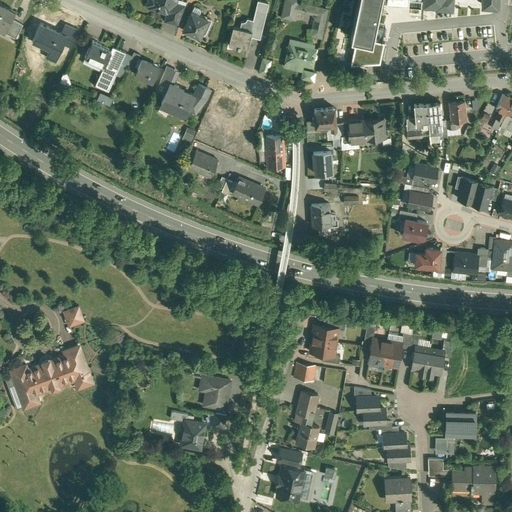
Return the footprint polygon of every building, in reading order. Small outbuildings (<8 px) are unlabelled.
[(148,0),(148,2),(149,3),(149,4),(155,6),(155,8),(169,13),(172,2),(175,3),(176,0),(148,0)] [(298,0),(285,0),(282,16),(294,19),(296,10),(316,14),(311,35),(319,36),(322,23),(325,24),(328,8),(299,1),(298,0)] [(358,0),(351,36),(358,38),(372,41),(373,38),(380,0),(358,0)] [(11,8),(0,2),(0,22),(2,24),(3,22),(8,25),(4,32),(6,33),(12,19),(15,13),(10,10),(11,8)] [(175,3),(172,2),(169,13),(167,20),(178,23),(183,6),(175,3)] [(251,30),(233,26),(229,44),(237,46),(237,48),(240,49),(240,45),(248,47),(251,36),(260,38),(267,13),(256,10),(251,30)] [(211,19),(200,14),(199,16),(192,12),(184,28),(186,29),(186,30),(186,31),(186,32),(187,33),(188,33),(189,33),(190,33),(191,32),(192,31),(200,35),(203,29),(206,31),(211,19)] [(23,25),(12,19),(6,33),(17,38),(23,25)] [(62,33),(49,27),(50,27),(41,23),(34,39),(42,42),(41,43),(51,47),(47,56),(56,60),(64,43),(70,45),(77,29),(66,24),(62,33)] [(315,44),(291,38),(285,66),(302,69),(303,63),(313,65),(317,48),(314,47),(315,44)] [(372,41),(358,38),(358,40),(356,40),(351,63),(380,62),(385,41),(373,38),(372,41)] [(101,44),(93,40),(85,56),(86,56),(94,59),(93,60),(94,60),(104,64),(104,65),(105,65),(111,50),(101,45),(101,44)] [(115,49),(112,48),(111,50),(105,65),(104,65),(96,84),(109,90),(119,67),(126,53),(126,52),(116,47),(115,49)] [(140,54),(134,51),(132,55),(128,63),(135,66),(140,54)] [(126,53),(119,67),(126,70),(128,63),(132,55),(126,53)] [(263,58),(260,71),(268,73),(271,60),(263,58)] [(153,64),(142,59),(138,70),(143,72),(142,75),(153,81),(160,66),(153,63),(153,64)] [(173,68),(167,66),(161,79),(168,82),(173,68)] [(315,72),(303,69),(302,77),(313,80),(315,72)] [(183,88),(171,82),(162,101),(171,105),(170,107),(186,115),(188,109),(196,112),(207,96),(211,89),(199,84),(198,88),(194,95),(182,89),(183,88)] [(100,93),(98,100),(111,102),(112,95),(100,93)] [(511,107),(511,97),(503,93),(496,107),(500,109),(506,112),(509,113),(511,107)] [(238,102),(220,94),(212,111),(231,118),(238,102)] [(465,99),(449,101),(451,119),(451,120),(462,119),(467,118),(465,99)] [(440,101),(433,102),(434,102),(427,103),(429,119),(429,127),(441,126),(440,121),(442,121),(442,119),(440,101)] [(422,103),(414,103),(415,117),(416,123),(421,122),(423,122),(423,120),(429,119),(427,103),(422,104),(422,103)] [(335,107),(315,109),(315,117),(313,117),(314,124),(316,123),(317,125),(319,125),(320,128),(322,130),(327,129),(329,127),(329,124),(332,124),(336,124),(336,123),(335,114),(337,113),(337,109),(335,109),(335,107)] [(511,107),(509,113),(506,112),(500,124),(511,130),(511,107)] [(500,109),(493,122),(499,125),(500,124),(506,112),(500,109)] [(384,117),(365,119),(367,139),(370,138),(370,140),(380,139),(380,137),(386,137),(385,129),(384,118),(384,117)] [(415,117),(407,117),(407,129),(422,128),(421,122),(416,123),(415,117)] [(365,119),(343,121),(343,122),(344,135),(344,141),(367,139),(365,119)] [(462,119),(451,120),(451,119),(446,120),(446,127),(460,126),(459,121),(462,121),(462,119)] [(343,122),(336,123),(336,124),(332,124),(333,138),(341,137),(341,135),(344,135),(343,122)] [(422,128),(407,129),(408,136),(422,136),(422,128)] [(284,134),(266,135),(267,150),(285,149),(284,134)] [(218,159),(196,149),(189,166),(211,176),(218,159)] [(285,149),(267,150),(267,165),(285,164),(285,149)] [(323,152),(323,151),(314,152),(315,166),(316,166),(317,173),(325,173),(324,168),(332,167),(331,152),(323,152)] [(437,166),(416,162),(413,177),(425,179),(435,181),(437,166)] [(500,166),(494,163),(490,171),(496,174),(500,166)] [(464,177),(458,175),(455,187),(461,188),(464,177)] [(222,176),(218,185),(223,188),(227,178),(222,176)] [(265,188),(238,176),(232,191),(258,202),(265,188)] [(425,179),(413,177),(412,184),(424,186),(425,179)] [(478,180),(464,177),(461,188),(458,197),(472,201),(477,182),(478,182),(478,180)] [(233,181),(227,178),(223,188),(222,190),(228,193),(233,181)] [(478,182),(477,182),(472,201),(472,203),(486,206),(488,197),(492,185),(478,182)] [(424,186),(412,184),(411,190),(428,193),(430,187),(424,186)] [(498,187),(492,185),(488,197),(495,199),(498,187)] [(428,193),(411,190),(408,204),(429,208),(432,194),(428,193)] [(358,196),(344,196),(344,204),(358,204),(358,196)] [(511,200),(504,198),(500,212),(511,215),(511,200)] [(330,203),(312,204),(313,226),(338,224),(338,218),(331,218),(330,203)] [(418,212),(400,209),(398,218),(405,220),(406,217),(417,219),(418,212)] [(417,219),(406,217),(405,220),(402,234),(418,237),(425,235),(427,221),(417,219)] [(511,253),(511,240),(495,239),(493,266),(507,268),(511,268),(511,257),(511,253)] [(488,248),(478,246),(478,254),(477,264),(486,265),(488,248)] [(441,248),(426,247),(426,253),(417,252),(416,264),(437,266),(439,266),(440,255),(441,248)] [(478,254),(456,251),(455,269),(476,271),(477,264),(478,254)] [(446,256),(440,255),(439,266),(437,266),(436,271),(445,271),(446,256)] [(79,304),(63,310),(69,325),(84,319),(79,304)] [(346,320),(328,317),(327,325),(338,327),(345,329),(346,320)] [(402,322),(402,330),(411,331),(412,323),(402,322)] [(327,325),(315,323),(313,337),(336,341),(338,327),(327,325)] [(375,326),(367,324),(364,340),(372,341),(373,338),(375,326)] [(412,332),(403,331),(401,343),(402,343),(401,347),(409,348),(412,332)] [(420,333),(412,332),(409,348),(415,349),(416,345),(418,346),(420,333)] [(336,341),(313,337),(311,351),(323,353),(334,354),(336,341)] [(373,338),(372,341),(369,360),(383,363),(387,340),(373,338)] [(401,343),(387,340),(383,363),(398,365),(401,347),(402,343),(401,343)] [(452,341),(444,340),(442,350),(444,350),(443,356),(449,357),(452,341)] [(79,345),(66,350),(74,371),(74,373),(81,370),(82,373),(81,374),(82,377),(83,376),(85,383),(92,381),(79,345)] [(418,346),(416,345),(415,349),(412,368),(419,369),(422,373),(426,370),(430,348),(418,346)] [(442,350),(430,348),(426,370),(429,374),(433,372),(440,373),(443,356),(444,350),(442,350)] [(334,354),(323,353),(322,360),(339,362),(341,355),(334,354)] [(63,356),(32,368),(32,369),(28,370),(26,365),(13,370),(23,398),(26,404),(38,400),(36,395),(38,394),(38,393),(39,392),(39,390),(40,390),(49,387),(50,389),(53,388),(53,389),(55,389),(56,389),(57,389),(59,388),(60,387),(60,386),(60,385),(63,384),(62,382),(72,379),(69,373),(74,371),(68,356),(64,357),(63,356)] [(316,365),(297,361),(294,377),(314,380),(316,365)] [(212,368),(196,365),(194,373),(203,374),(210,375),(212,368)] [(210,375),(203,374),(200,389),(207,390),(204,404),(225,408),(231,380),(210,375)] [(371,389),(354,386),(355,397),(357,397),(372,396),(371,389)] [(318,394),(302,389),(297,412),(295,418),(296,421),(302,422),(297,442),(314,446),(319,425),(311,423),(318,394)] [(372,396),(357,397),(358,410),(364,410),(380,409),(380,408),(379,397),(374,397),(374,396),(372,396)] [(380,409),(364,410),(364,423),(374,422),(386,422),(386,421),(386,408),(380,408),(380,409)] [(188,413),(172,410),(170,418),(185,421),(186,419),(187,419),(188,413)] [(338,413),(331,411),(327,427),(334,429),(338,413)] [(227,414),(216,412),(213,425),(224,427),(227,414)] [(476,412),(446,412),(446,429),(447,429),(447,435),(454,435),(454,429),(476,429),(476,412)] [(187,419),(186,419),(185,421),(181,444),(201,448),(205,423),(187,419)] [(399,433),(384,434),(384,440),(385,447),(410,445),(409,445),(406,445),(406,432),(399,433)] [(447,437),(436,437),(436,452),(447,452),(447,437)] [(410,445),(385,447),(388,447),(388,460),(406,459),(410,458),(410,445)] [(299,452),(282,448),(279,460),(296,464),(299,452)] [(443,458),(428,458),(429,472),(443,473),(443,458)] [(406,459),(388,460),(389,466),(407,469),(406,459)] [(495,465),(474,464),(474,466),(465,466),(465,474),(453,474),(452,487),(471,488),(471,489),(473,489),(473,483),(483,484),(482,502),(494,502),(496,474),(495,474),(495,465)] [(304,470),(284,466),(277,495),(288,497),(289,494),(298,496),(304,470)] [(404,476),(387,477),(388,492),(392,491),(393,501),(398,500),(399,511),(410,511),(411,511),(411,499),(412,499),(411,480),(404,480),(404,476)]
